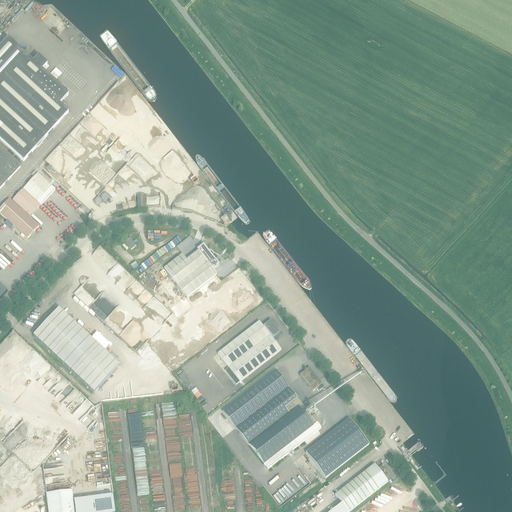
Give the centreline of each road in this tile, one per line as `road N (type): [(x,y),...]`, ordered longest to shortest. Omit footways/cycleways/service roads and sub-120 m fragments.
road 1 (unclassified): [(438,511),(256,269),(196,221),(128,219),(94,231),(0,324)]
road 2 (unclassified): [(511,400),(473,335),(333,203),(173,0)]
